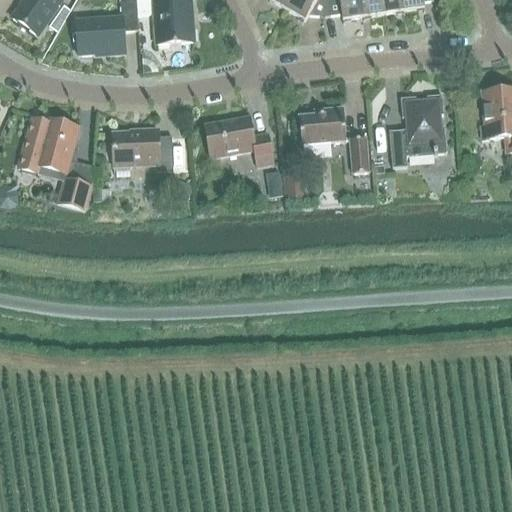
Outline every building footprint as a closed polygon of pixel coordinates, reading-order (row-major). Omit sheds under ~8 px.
[(63,4),(56,0),(26,0),(12,21),(38,39),(63,4)] [(137,18),(136,1),(136,0),(120,0),(122,21),(76,25),(78,59),(107,57),(107,59),(125,57),(124,35),(138,34),(137,18)] [(191,0),(136,0),(136,1),(137,18),(154,17),(156,49),(194,46),(191,0)] [(287,14),(295,0),(270,0),(269,3),(287,14)] [(295,0),(287,14),(305,24),(308,19),(325,20),(329,0),(295,0)] [(363,21),(360,0),(329,0),(325,20),(342,18),(343,24),(363,21)] [(384,18),(381,0),(360,0),(363,21),(384,18)] [(401,0),(381,0),(384,18),(404,15),(401,0)] [(401,0),(404,15),(425,12),(424,6),(435,4),(434,0),(401,0)] [(482,143),(490,142),(490,143),(505,141),(506,157),(511,156),(511,93),(481,96),(484,131),(481,131),(482,143)] [(389,135),(392,172),(407,170),(407,160),(447,157),(445,131),(442,131),(441,119),(444,118),(442,99),(427,100),(427,102),(416,103),(416,101),(401,102),(402,122),(405,121),(406,134),(389,135)] [(326,119),(299,121),(302,149),(346,145),(343,112),(325,114),(326,119)] [(368,122),(372,147),(382,145),(378,120),(368,122)] [(32,122),(22,157),(18,172),(38,177),(40,170),(67,177),(79,132),(48,123),(47,126),(32,122)] [(229,126),(205,130),(211,162),(254,154),(257,171),(273,168),(268,138),(253,141),(250,123),(229,127),(229,126)] [(114,171),(132,170),(132,165),(159,164),(160,176),(173,175),(172,140),(158,141),(158,134),(142,135),(142,137),(113,138),(114,171)] [(350,144),(353,178),(369,176),(366,142),(350,144)] [(279,175),(265,177),(267,189),(281,187),(279,175)] [(299,178),(286,180),(288,201),(301,200),(299,178)] [(64,183),(58,207),(86,214),(92,190),(64,183)] [(182,185),(175,203),(186,207),(193,189),(182,185)] [(0,193),(0,211),(9,213),(16,208),(18,199),(13,192),(4,190),(0,193)]
